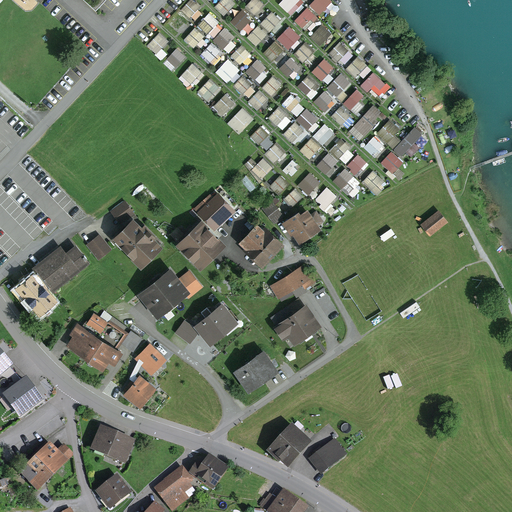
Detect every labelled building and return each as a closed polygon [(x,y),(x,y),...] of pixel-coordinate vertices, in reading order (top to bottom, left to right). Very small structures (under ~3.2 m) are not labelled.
[(232,210),(217,195),(201,210),(216,226),(232,210)] [(125,200),(110,210),(119,223),(134,212),(125,200)] [(443,208),(425,221),(434,233),(452,220),(443,208)] [(317,226),(306,211),(300,216),(298,213),(286,221),(299,239),(317,226)] [(162,248),(133,217),(113,235),(143,266),(162,248)] [(179,243),(200,264),(221,243),(201,222),(179,243)] [(263,231),(257,226),(242,241),(263,260),(280,242),(265,229),(263,231)] [(100,233),(86,244),(98,259),(112,248),(100,233)] [(68,249),(63,243),(37,264),(56,287),(91,259),(77,242),(68,249)] [(172,265),(138,293),(157,317),(191,289),(172,265)] [(312,279),(304,267),(275,285),(280,293),(302,280),(305,284),(312,279)] [(57,300),(34,272),(15,288),(38,316),(57,300)] [(316,326),(300,301),(274,318),(285,335),(289,333),(294,341),(316,326)] [(222,303),(197,324),(213,342),(238,321),(222,303)] [(68,344),(86,356),(107,323),(95,315),(86,329),(80,325),(68,344)] [(199,330),(184,319),(175,332),(190,343),(199,330)] [(124,333),(107,323),(86,356),(103,367),(124,333)] [(164,358),(151,346),(136,360),(150,373),(164,358)] [(263,353),(237,370),(248,387),(275,370),(263,353)] [(0,354),(0,373),(9,365),(0,354)] [(153,388),(140,377),(127,393),(140,404),(153,388)] [(26,381),(6,395),(20,415),(40,400),(26,381)] [(314,443),(297,427),(277,448),(294,464),(314,443)] [(131,441),(101,429),(93,448),(123,460),(131,441)] [(340,439),(317,457),(327,471),(350,453),(340,439)] [(36,457),(52,474),(72,455),(62,446),(57,451),(50,444),(36,457)] [(52,474),(36,457),(22,471),(38,488),(52,474)] [(225,468),(208,457),(201,469),(196,466),(192,471),(214,486),(225,468)] [(182,469),(158,488),(172,507),(186,496),(183,492),(190,487),(186,483),(190,480),(182,469)] [(128,493),(117,478),(98,491),(110,507),(128,493)] [(283,489),(266,511),(304,511),(309,507),(283,489)]
